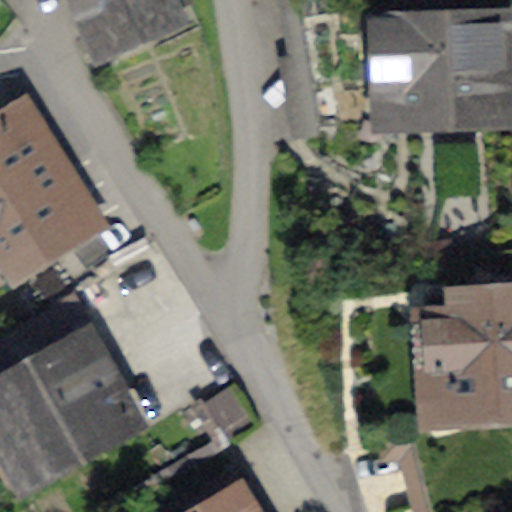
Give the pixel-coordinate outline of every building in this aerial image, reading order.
[(71,0),(94,51),(179,12),(173,0),(71,0)] [(389,30),(378,30),(381,111),(482,107),(481,86),(496,86),(494,25),(475,26),(474,3),(389,7),(389,30)] [(69,238),(25,167),(48,152),(23,112),(0,126),(0,243),(17,271),(69,238)] [(511,293),(429,298),(436,409),(511,404),(511,293)] [(0,431),(25,476),(127,419),(101,374),(114,367),(74,297),(0,341),(0,431)] [(165,511),(260,511),(236,471),(201,491),(212,509),(206,511),(182,511),(178,505),(165,511)]
